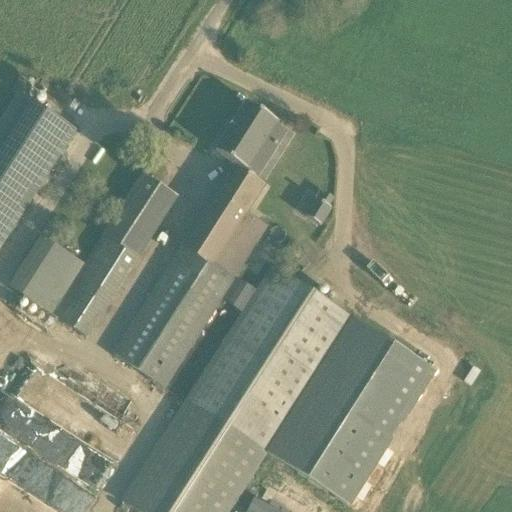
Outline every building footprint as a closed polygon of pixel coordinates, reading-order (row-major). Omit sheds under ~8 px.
[(0,124),(0,249),(75,131),(18,95),(0,124)] [(248,102),(217,150),(249,171),(259,154),(269,160),(287,132),(277,125),(279,122),(248,102)] [(159,387),(214,303),(216,300),(221,303),(235,280),(231,278),(266,224),(248,213),(264,188),(234,168),(113,357),(130,368),(159,387)] [(87,341),(139,260),(179,199),(162,187),(144,176),(52,318),(87,341)] [(314,200),(304,217),(322,227),(332,210),(314,200)] [(159,443),(120,505),(131,511),(230,511),(267,456),(271,450),(281,456),(277,463),(345,505),(399,418),(406,422),(436,374),(353,321),(271,269),(256,293),(242,315),(185,403),(159,443)] [(0,475),(72,511),(90,511),(135,421),(19,363),(0,401),(0,475)]
